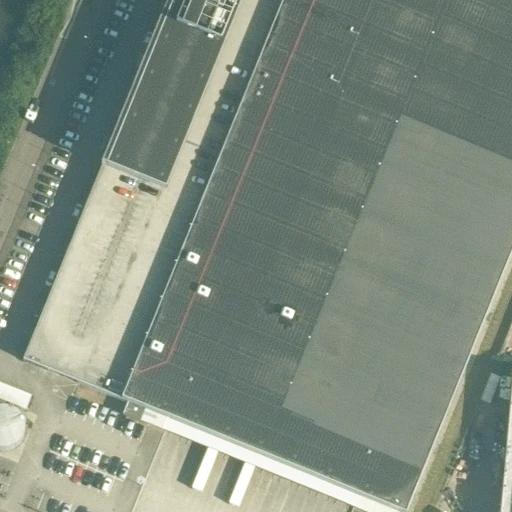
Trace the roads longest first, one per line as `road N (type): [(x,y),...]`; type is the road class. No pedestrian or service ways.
road 1 (unknown): [(160,0),(19,326),(17,351),(39,395),(43,426),(11,511)]
road 2 (unclassified): [(93,0),(0,219)]
